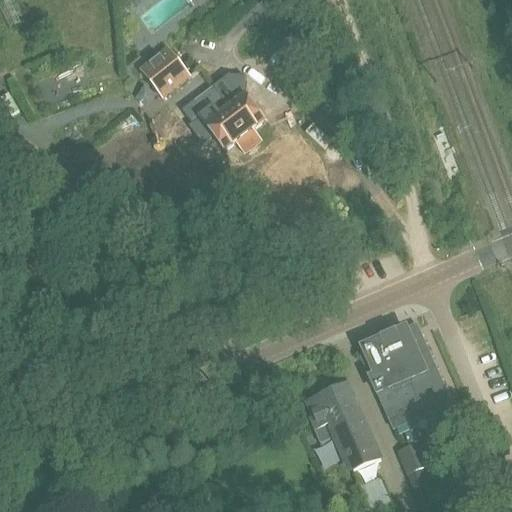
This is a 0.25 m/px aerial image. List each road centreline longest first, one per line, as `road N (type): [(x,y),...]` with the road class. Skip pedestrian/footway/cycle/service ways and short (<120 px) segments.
road 1 (tertiary): [(0,470),(430,280)]
road 2 (track): [(338,0),(416,205),(430,280)]
road 3 (unclassified): [(511,472),(430,280)]
